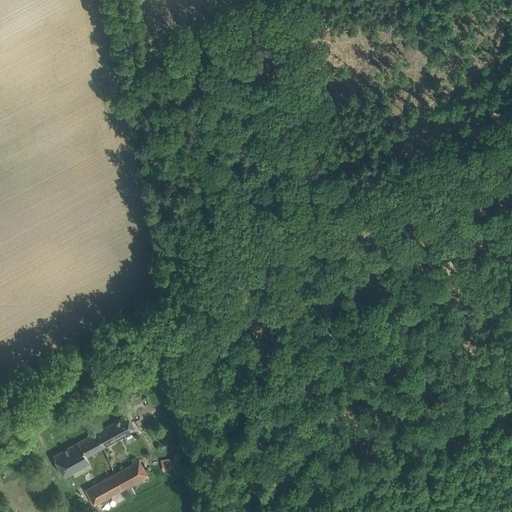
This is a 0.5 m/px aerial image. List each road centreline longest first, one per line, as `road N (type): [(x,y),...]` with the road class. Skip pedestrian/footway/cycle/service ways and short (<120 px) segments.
road 1 (track): [(511,141),(0,408)]
road 2 (track): [(184,315),(116,0)]
road 3 (track): [(221,511),(179,319)]
